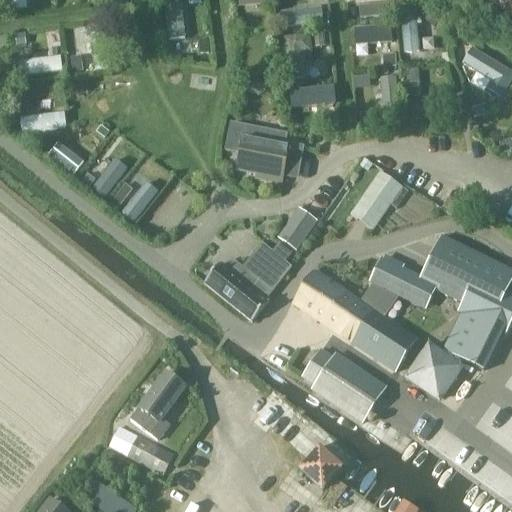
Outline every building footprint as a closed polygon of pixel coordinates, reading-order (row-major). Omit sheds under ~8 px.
[(230,124),(225,152),(242,155),(238,172),(258,175),(257,180),(281,184),(285,159),(297,162),(300,149),(271,143),(273,132),(230,124)] [(97,186),(110,196),(131,167),(119,157),(97,186)] [(372,232),(402,188),(381,173),(350,216),(372,232)] [(130,212),(139,219),(155,198),(154,198),(161,189),(151,182),(135,202),(137,204),(130,212)] [(408,193),(402,189),(390,206),(396,210),(408,193)] [(298,208),(277,239),(297,252),(318,222),(298,208)] [(264,303),(291,270),(261,245),(235,278),(219,266),(203,286),(251,325),(267,305),(264,303)] [(482,255),(474,271),(493,280),(499,263),(482,255)] [(334,286),(312,318),(395,374),(417,342),(383,319),(410,279),(388,264),(361,304),(334,286)] [(293,305),(312,318),(334,286),(315,273),(293,305)] [(459,313),(504,335),(511,318),(511,295),(477,278),(459,313)] [(191,327),(223,350),(231,339),(199,316),(191,327)] [(311,392),(361,425),(386,389),(336,355),(333,359),(321,351),(302,379),(314,388),(311,392)] [(469,377),(433,351),(409,384),(444,410),(469,377)] [(139,412),(137,415),(132,422),(151,437),(160,427),(158,426),(186,389),(166,374),(138,412),(139,412)] [(291,406),(323,430),(331,419),(299,395),(291,406)] [(172,457),(124,431),(119,428),(109,448),(162,477),(172,457)] [(320,447),(299,471),(323,493),(345,468),(320,447)] [(45,511),(64,511),(52,503),(45,511)]
